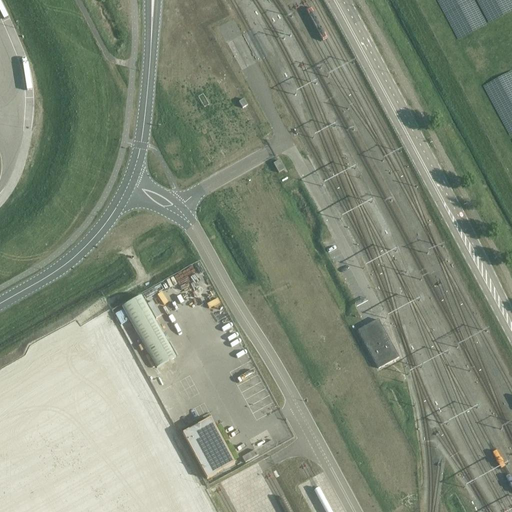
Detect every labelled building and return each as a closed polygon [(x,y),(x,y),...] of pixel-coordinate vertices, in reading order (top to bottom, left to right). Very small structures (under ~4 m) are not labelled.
[(238,103),(242,109),(247,106),(243,100),(238,103)] [(279,161),(273,165),(278,173),(284,170),(279,161)] [(141,297),(122,308),(156,369),(175,358),(149,312),(151,311),(154,317),(207,287),(195,266),(142,296),(150,309),(148,310),(141,297)] [(357,331),(378,369),(398,358),(378,320),(357,331)] [(164,321),(160,323),(166,337),(171,335),(164,321)] [(231,343),(240,339),(232,326),(224,331),(231,343)] [(210,420),(182,435),(207,480),(234,465),(210,420)] [(153,511),(146,497),(117,511),(153,511)]
